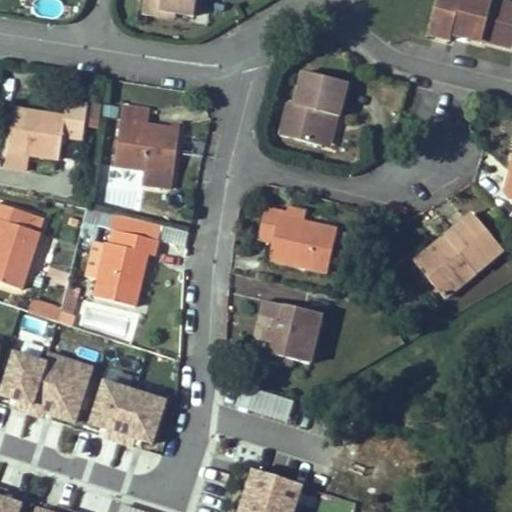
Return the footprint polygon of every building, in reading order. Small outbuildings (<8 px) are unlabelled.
[(144,0),(142,14),(160,17),(160,12),(175,14),(194,18),(196,0),(144,0)] [(511,6),(486,0),(438,0),(430,36),(451,41),(452,35),(482,43),(483,41),(511,48),(511,6)] [(348,84),(303,73),(295,106),(289,105),(281,137),(323,147),(330,115),(337,117),(340,118),(348,84)] [(88,105),(67,102),(65,118),(13,110),(4,168),(26,172),(29,155),(58,160),(62,137),(83,140),(85,126),(88,105)] [(98,128),(102,104),(89,102),(88,105),(85,126),(98,128)] [(150,111),(123,107),(114,167),(146,171),(174,175),(180,132),(148,127),(150,111)] [(330,115),(323,147),(330,149),(337,117),(330,115)] [(172,190),(174,175),(146,171),(144,186),(172,190)] [(0,283),(22,291),(40,234),(29,230),(34,216),(0,205),(0,283)] [(101,212),(88,209),(80,237),(94,241),(97,228),(101,212)] [(281,213),(265,209),(259,239),(273,242),(269,260),(328,273),(337,231),(304,223),(280,218),(281,213)] [(281,213),(280,218),(304,223),(306,212),(289,209),(288,214),(281,213)] [(101,212),(97,228),(113,232),(158,242),(161,226),(101,212)] [(472,214),(445,237),(449,242),(418,268),(445,300),(504,252),(472,214)] [(44,219),(34,216),(29,230),(40,234),(44,219)] [(158,242),(113,232),(110,245),(107,244),(99,281),(94,299),(135,308),(148,255),(154,256),(158,242)] [(414,262),(418,268),(449,242),(445,237),(414,262)] [(99,281),(107,244),(94,241),(86,278),(99,281)] [(62,312),(62,310),(32,300),(28,313),(59,323),(62,312)] [(266,322),(270,304),(264,302),(251,359),(259,361),(266,332),(274,334),(276,324),(266,322)] [(304,312),(270,304),(266,322),(276,324),(274,334),(266,332),(259,361),(280,366),(282,359),(292,361),(310,366),(320,321),(303,317),(304,312)] [(76,316),(62,312),(59,323),(72,328),(76,316)] [(322,316),(304,312),(303,317),(320,321),(322,316)] [(75,423),(92,368),(49,354),(46,364),(15,354),(2,396),(18,401),(16,409),(44,418),(46,413),(75,423)] [(290,369),(292,361),(282,359),(280,366),(290,369)] [(83,429),(152,451),(169,397),(100,375),(83,429)] [(241,387),(237,410),(289,419),(293,396),(241,387)] [(296,511),(305,487),(254,471),(240,511),(296,511)] [(0,511),(19,511),(22,505),(5,500),(8,492),(0,489),(0,511)]
